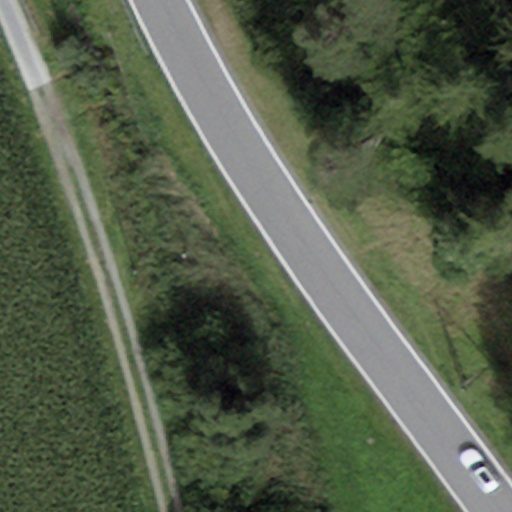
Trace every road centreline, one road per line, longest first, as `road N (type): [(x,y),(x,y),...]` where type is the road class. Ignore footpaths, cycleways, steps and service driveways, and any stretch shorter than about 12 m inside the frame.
road 1 (tertiary): [(160,0),(247,160),(497,511)]
road 2 (track): [(0,2),(138,381),(168,511)]
